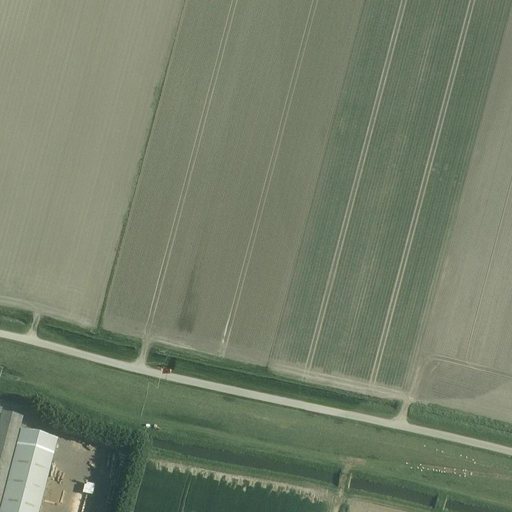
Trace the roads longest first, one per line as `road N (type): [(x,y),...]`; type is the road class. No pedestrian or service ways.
road 1 (unclassified): [(511,453),(0,334)]
road 2 (track): [(0,374),(205,433),(348,461),(511,479)]
